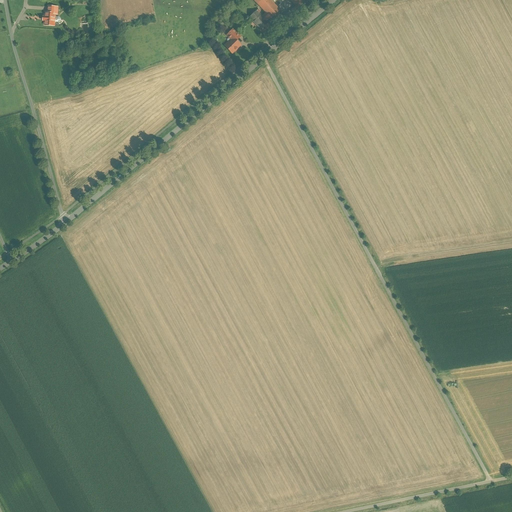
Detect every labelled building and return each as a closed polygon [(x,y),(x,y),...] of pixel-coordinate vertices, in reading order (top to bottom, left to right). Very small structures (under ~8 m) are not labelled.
[(262,16),(267,21),(271,18),(271,19),(280,11),(269,0),(253,0),(266,13),(262,16)] [(308,0),(290,0),(296,7),(283,17),(288,22),(311,3),(308,0)] [(267,21),(262,16),(259,13),(261,12),(258,9),(249,18),(261,30),(269,23),(267,21)] [(55,14),(48,13),(45,13),(45,17),(43,17),(43,21),(45,21),(45,25),(54,26),(55,14)] [(227,35),(232,40),(232,41),(235,39),(236,41),(240,38),(232,30),(227,35)] [(241,45),(236,41),(235,39),(232,41),(232,40),(225,46),(232,54),(241,45)]
